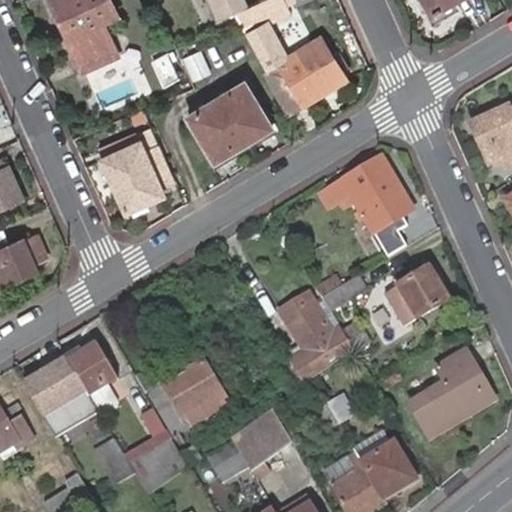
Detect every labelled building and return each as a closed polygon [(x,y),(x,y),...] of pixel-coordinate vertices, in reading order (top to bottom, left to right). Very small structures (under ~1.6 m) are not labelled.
[(50,0),(76,58),(110,43),(101,22),(115,16),(107,0),(50,0)] [(243,0),(210,0),(218,19),(246,8),(243,0)] [(423,0),(431,13),(454,0),(423,0)] [(322,40),(263,75),(286,114),(345,79),(322,40)] [(110,43),(76,58),(83,72),(116,58),(110,43)] [(150,61),(160,84),(178,77),(167,55),(150,61)] [(271,128),(244,83),(185,115),(213,163),(271,128)] [(509,156),(511,161),(511,114),(509,107),(469,125),(489,165),(502,159),(509,156)] [(105,160),(126,212),(164,196),(141,144),(105,160)] [(505,167),(511,163),(511,161),(509,156),(502,159),(505,167)] [(356,205),(372,235),(411,212),(380,160),(329,190),(343,213),(356,205)] [(0,209),(22,200),(9,168),(4,170),(0,162),(0,161),(0,209)] [(511,209),(509,203),(497,210),(511,237),(511,209)] [(0,286),(29,274),(25,266),(34,262),(44,258),(34,233),(0,248),(0,286)] [(25,266),(29,274),(38,270),(34,262),(25,266)] [(446,301),(428,271),(398,289),(415,319),(446,301)] [(335,278),(316,289),(321,298),(340,286),(335,278)] [(340,286),(321,298),(330,312),(360,293),(352,279),(340,286)] [(306,316),(316,310),(309,298),(300,303),(306,316)] [(310,349),(289,361),(304,386),(313,380),(354,352),(346,338),(342,331),(333,336),(316,310),(306,316),(300,303),(283,314),(302,346),(305,344),(310,349)] [(346,338),(354,352),(368,342),(360,329),(346,338)] [(96,343),(68,359),(91,397),(109,386),(118,381),(96,343)] [(430,442),(467,419),(462,412),(484,398),(469,372),(475,367),(466,353),(436,371),(444,387),(411,408),(430,442)] [(177,436),(191,427),(184,415),(214,398),(220,409),(230,403),(205,361),(161,387),(152,393),(177,436)] [(304,386),(289,361),(273,370),(288,397),(304,386)] [(53,367),(23,385),(42,416),(70,399),(53,367)] [(462,412),(467,419),(496,402),(475,367),(469,372),(484,398),(462,412)] [(150,369),(137,377),(148,395),(152,393),(161,387),(150,369)] [(109,386),(91,397),(102,416),(117,407),(118,402),(109,386)] [(184,415),(191,427),(220,409),(214,398),(184,415)] [(339,425),(340,426),(355,418),(343,398),(329,407),(339,425)] [(329,407),(328,405),(314,414),(325,433),(339,425),(329,407)] [(264,462),(293,445),(272,409),(231,436),(248,464),(250,469),(256,479),(269,470),(264,462)] [(13,445),(16,450),(33,440),(21,420),(10,425),(0,410),(0,452),(3,451),(13,445)] [(248,464),(231,436),(206,454),(221,481),(248,464)] [(356,453),(357,454),(384,501),(416,482),(395,447),(388,450),(382,437),(356,453)] [(137,474),(133,467),(117,441),(98,453),(118,487),(137,474)] [(149,494),(190,465),(182,453),(175,442),(133,467),(137,474),(149,494)] [(182,453),(190,465),(203,456),(194,444),(182,453)] [(6,456),(16,450),(13,445),(3,451),(6,456)] [(347,511),(373,511),(387,505),(384,501),(357,454),(325,472),(347,511)] [(47,503),(52,511),(79,511),(94,502),(79,477),(65,484),(69,490),(47,503)] [(318,511),(312,502),(306,493),(276,511),(318,511)]
